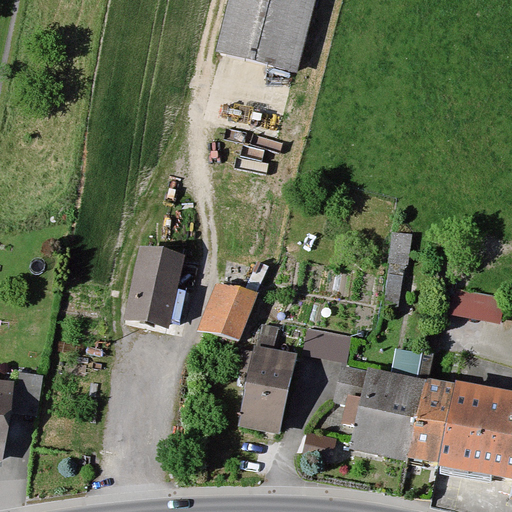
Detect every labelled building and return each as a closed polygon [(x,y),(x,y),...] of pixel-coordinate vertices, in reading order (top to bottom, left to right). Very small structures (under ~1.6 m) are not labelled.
[(318,0),(233,0),(219,53),(298,75),(318,0)] [(392,229),(388,304),(405,305),(410,230),(392,229)] [(187,261),(145,252),(130,321),(172,330),(187,261)] [(260,301),(220,286),(202,333),(242,348),(260,301)] [(505,318),(506,291),(452,288),(451,315),(505,318)] [(349,338),(311,331),(306,355),(345,362),(349,338)] [(299,358),(260,349),(244,425),(282,433),(299,358)] [(511,395),(374,370),(359,452),(511,479),(511,395)] [(7,389),(0,388),(0,461),(4,462),(12,413),(33,417),(40,378),(10,373),(7,389)] [(335,442),(351,446),(355,424),(340,421),(335,442)] [(303,451),(331,457),(335,436),(308,430),(303,451)]
